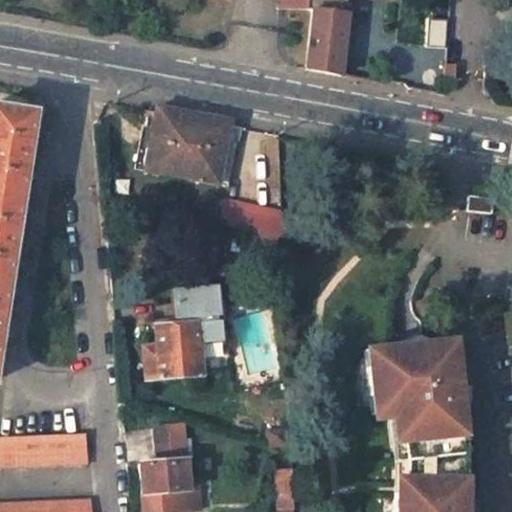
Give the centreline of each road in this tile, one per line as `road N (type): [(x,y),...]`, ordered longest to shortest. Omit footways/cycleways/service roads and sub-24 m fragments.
road 1 (residential): [(111,511),(74,59)]
road 2 (secondary): [(511,142),(74,59)]
road 3 (unknown): [(101,397),(20,391),(8,370),(35,198),(57,161),(79,144)]
